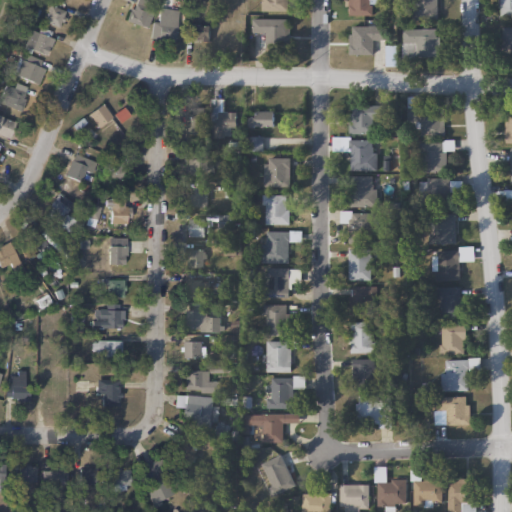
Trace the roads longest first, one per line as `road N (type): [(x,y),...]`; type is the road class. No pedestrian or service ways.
road 1 (residential): [(323,0),(323,453),(500,446)]
road 2 (residential): [(472,0),(501,340),(498,511)]
road 3 (residential): [(159,75),(157,413),(137,435),(121,438),(0,430)]
road 4 (residential): [(511,84),(159,75),(83,46)]
road 5 (residential): [(100,0),(26,192),(0,214)]
